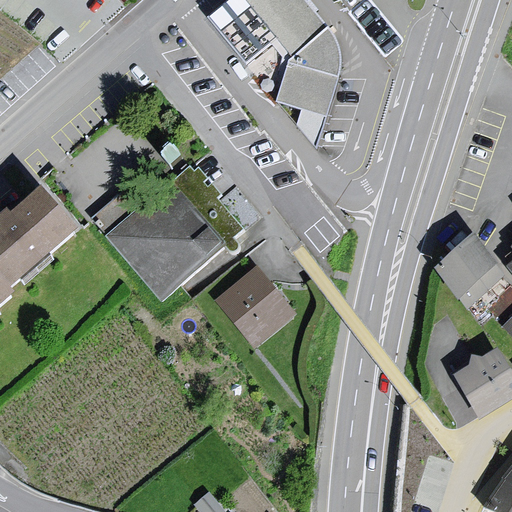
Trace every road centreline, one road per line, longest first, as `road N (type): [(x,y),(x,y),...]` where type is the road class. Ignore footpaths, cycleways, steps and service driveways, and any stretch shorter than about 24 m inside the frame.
road 1 (primary): [(381,310),(413,245),(491,0)]
road 2 (primary): [(456,0),(392,214),(381,310)]
road 3 (residential): [(162,0),(0,142)]
road 4 (primary): [(381,310),(353,511)]
